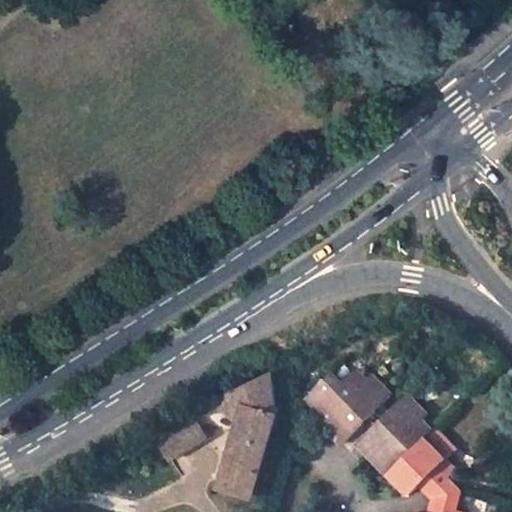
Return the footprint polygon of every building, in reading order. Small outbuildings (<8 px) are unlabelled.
[(356,371),(351,376),(361,386),(366,381),(356,371)] [(218,401),(240,418),(221,486),(254,496),(278,414),(273,374),(218,401)] [(392,396),(371,376),(366,381),(361,386),(351,376),(318,409),(337,430),(333,435),(342,444),(392,396)] [(426,437),(416,426),(422,421),(426,417),(406,396),(359,443),(369,454),(373,451),(393,470),(426,437)] [(312,414),(333,435),(337,430),(318,409),(312,414)] [(190,416),(166,428),(177,451),(201,439),(190,416)] [(432,431),(422,421),(416,426),(426,437),(432,431)] [(166,428),(150,436),(162,459),(177,451),(166,428)] [(454,471),(444,461),(455,450),(434,429),(432,431),(426,437),(393,470),(403,480),(399,484),(410,495),(419,487),(424,482),(439,497),(460,492),(447,478),(454,471)] [(439,497),(424,482),(419,487),(431,500),(439,497)] [(462,511),(456,510),(460,492),(439,497),(436,511),(462,511)] [(436,511),(439,497),(431,500),(428,511),(436,511)]
